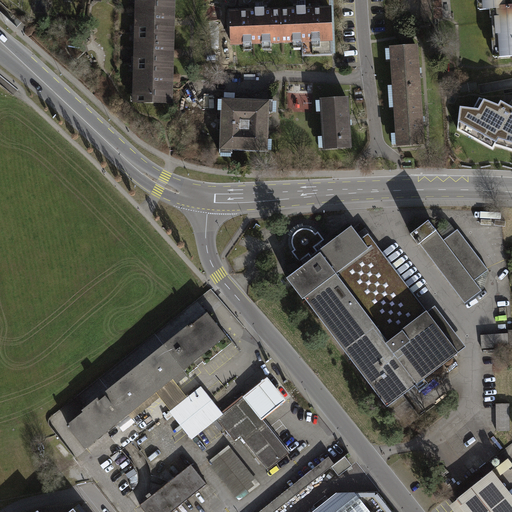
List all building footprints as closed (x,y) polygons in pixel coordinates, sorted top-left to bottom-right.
[(174,0),(135,0),(133,107),(172,108),(174,0)] [(299,0),(300,12),(229,14),(230,52),(302,50),(303,61),(333,60),(331,0),(299,0)] [(478,0),(479,15),(490,14),(491,59),(511,58),(511,7),(511,8),(511,0),(478,0)] [(418,42),(389,44),(394,143),(423,141),(422,120),(419,72),(418,42)] [(348,89),(319,90),(321,149),(350,148),(348,89)] [(268,95),(218,95),(218,151),(268,151),(268,95)] [(498,109),(479,100),(471,113),(461,112),(460,124),(494,146),(496,142),(511,146),(511,111),(500,104),(498,109)] [(411,234),(465,304),(482,291),(475,281),(488,271),(458,229),(445,239),(430,221),(411,234)] [(303,229),(302,229),(301,226),(300,226),(298,226),(297,227),(295,228),(294,229),(293,231),(291,232),(290,233),(294,235),(293,237),(292,240),(292,243),(293,247),(294,250),(292,252),(299,262),(301,261),(304,265),(289,277),(287,278),(303,299),(305,298),(387,407),(388,407),(403,395),(424,379),(458,353),(456,350),(430,315),(427,312),(377,245),(375,242),(368,248),(358,235),(353,228),(351,226),(324,246),(322,248),(319,244),(324,240),(318,232),(315,234),(313,231),(310,230),(307,229),(303,229)] [(226,335),(206,310),(188,325),(186,323),(80,409),(82,411),(66,424),(85,447),(128,412),(171,377),(176,384),(187,375),(183,370),(226,335)] [(508,333),(481,334),(481,349),(495,348),(511,347),(511,329),(508,329),(508,333)] [(267,375),(243,394),(263,418),(287,399),(267,375)] [(176,384),(171,377),(128,412),(133,418),(160,396),(170,409),(186,396),(176,384)] [(222,411),(200,384),(186,396),(170,409),(168,410),(192,439),(217,419),(224,413),(222,411)] [(263,418),(243,394),(222,411),(224,413),(217,419),(234,440),(240,435),(269,471),(290,452),(263,418)] [(497,403),(495,403),(496,432),(510,432),(509,403),(497,403)] [(230,446),(209,463),(240,503),(261,485),(230,446)] [(494,471),(499,478),(511,469),(511,462),(510,460),(494,471)] [(167,511),(206,483),(191,463),(137,503),(144,511),(167,511)] [(511,511),(511,496),(489,469),(457,496),(470,511),(511,511)] [(371,511),(355,492),(337,492),(311,511),(371,511)]
